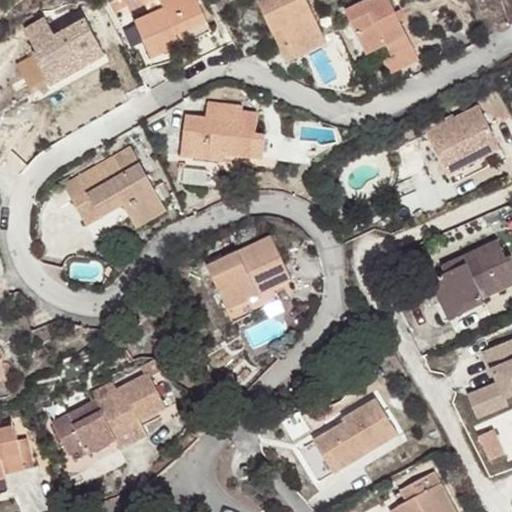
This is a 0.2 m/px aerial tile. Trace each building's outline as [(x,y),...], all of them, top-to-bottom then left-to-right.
[(127,5),(124,0),(117,0),(109,5),(114,13),(127,5)] [(189,28),(193,38),(201,57),(218,48),(196,0),(124,0),(127,5),(130,10),(150,0),(159,0),(162,6),(134,20),(151,58),(180,44),(176,34),(189,28)] [(280,29),(294,58),(318,47),(327,43),(306,0),(257,0),(272,32),(280,29)] [(377,52),(382,62),(389,76),(419,62),(389,0),(370,0),(344,13),(366,56),(377,52)] [(53,30),(43,14),(21,25),(33,48),(30,50),(47,80),(103,52),(82,15),(53,30)] [(180,44),(193,38),(189,28),(176,34),(180,44)] [(285,62),(294,58),(280,29),(272,32),(285,62)] [(370,67),(382,62),(377,52),(366,56),(370,67)] [(496,89),(483,96),(494,118),(508,111),(496,89)] [(214,153),(223,154),(260,160),(264,137),(254,135),(257,115),(240,113),(241,106),(207,101),(204,118),(185,115),(179,155),(212,161),(214,153)] [(446,177),(483,157),(498,149),(475,105),(437,126),(422,134),(446,177)] [(416,123),(422,134),(437,126),(432,115),(416,123)] [(129,147),(75,175),(86,196),(71,205),(82,224),(97,217),(94,211),(110,203),(109,200),(116,196),(120,203),(124,210),(132,206),(142,224),(164,213),(129,147)] [(222,162),(223,154),(214,153),(212,161),(222,162)] [(488,167),(483,157),(446,177),(452,188),(488,167)] [(86,196),(75,175),(60,183),(71,205),(86,196)] [(97,217),(120,203),(116,196),(109,200),(110,203),(94,211),(97,217)] [(134,229),(142,224),(132,206),(124,210),(134,229)] [(225,310),(271,289),(290,281),(270,237),(205,268),(225,310)] [(431,280),(449,320),(486,304),(485,299),(511,286),(511,260),(510,257),(506,258),(497,239),(443,266),(446,274),(431,280)] [(402,252),(376,263),(385,282),(411,270),(402,252)] [(277,303),(271,289),(225,310),(231,325),(277,303)] [(283,318),(249,326),(252,341),(287,334),(283,318)] [(511,341),(511,338),(480,352),(487,370),(490,368),(495,383),(466,395),(475,418),(505,405),(502,398),(511,393),(511,341)] [(140,368),(146,377),(149,375),(150,378),(164,370),(155,359),(140,368)] [(117,438),(142,423),(167,409),(150,378),(149,375),(146,377),(119,393),(98,405),(56,430),(73,459),(90,449),(93,456),(119,442),(117,438)] [(93,395),(98,405),(119,393),(113,384),(93,395)] [(345,426),(313,445),(334,476),(397,437),(375,402),(343,423),(345,426)] [(149,435),(142,423),(117,438),(119,442),(125,450),(149,435)] [(23,470),(14,437),(13,430),(0,433),(0,497),(10,495),(5,478),(24,473),(23,470)] [(31,433),(14,437),(23,470),(39,465),(31,433)] [(402,489),(408,502),(442,484),(436,472),(402,489)] [(456,511),(442,484),(408,502),(400,506),(403,511),(456,511)]
